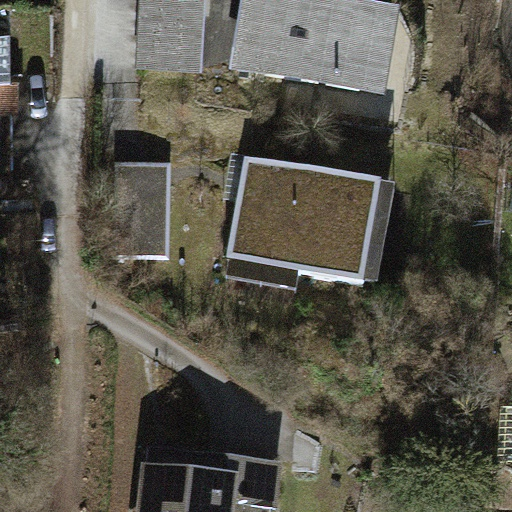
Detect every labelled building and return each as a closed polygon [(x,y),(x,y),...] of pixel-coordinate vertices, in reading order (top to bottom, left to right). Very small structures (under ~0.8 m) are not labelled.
[(212,0),(143,0),(140,78),(210,80),(212,0)] [(404,15),(309,0),(245,0),(232,82),(389,108),(404,15)] [(0,163),(22,164),(23,123),(0,123),(0,163)] [(384,191),(249,170),(233,272),(368,293),(384,191)] [(119,172),(121,264),(174,263),(173,171),(119,172)] [(282,511),(287,470),(211,462),(209,479),(146,472),(141,511),(282,511)]
